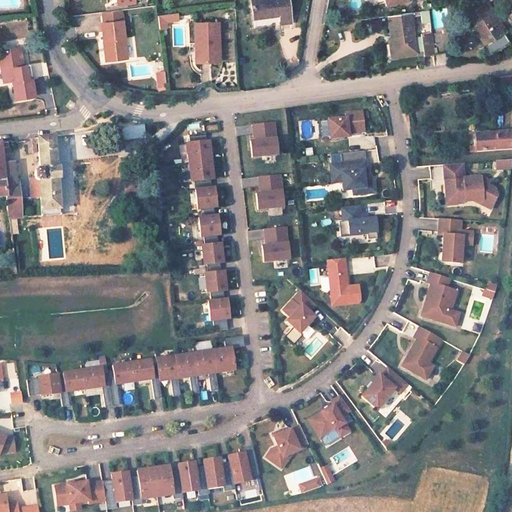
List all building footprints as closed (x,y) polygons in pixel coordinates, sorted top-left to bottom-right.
[(291,28),(287,0),(265,0),(250,2),(253,23),(280,19),(281,29),(291,28)] [(369,0),(371,6),(386,3),(394,2),(395,11),(410,9),(408,0),(369,0)] [(394,2),(386,3),(387,13),(395,11),(394,2)] [(507,30),(488,2),(470,14),(489,43),(485,45),(491,54),(510,41),(504,32),(507,30)] [(158,29),(167,27),(166,22),(178,19),(176,10),(155,15),(158,29)] [(428,17),(387,22),(393,61),(426,57),(426,64),(433,63),(431,43),(428,17)] [(127,59),(122,20),(101,23),(103,42),(107,41),(109,61),(127,59)] [(201,42),(201,62),(214,62),(214,52),(221,52),(220,23),(196,23),(197,42),(201,42)] [(444,41),(431,43),(433,63),(447,61),(444,41)] [(11,83),(14,100),(33,97),(30,79),(27,79),(25,68),(22,68),(19,49),(1,52),(2,62),(6,62),(7,71),(4,71),(6,84),(11,83)] [(163,72),(155,73),(156,83),(164,82),(163,72)] [(347,118),(329,120),(331,138),(350,136),(349,131),(365,129),(363,111),(347,113),(347,118)] [(216,119),(213,116),(203,117),(203,124),(218,122),(216,119)] [(274,122),(249,123),(250,139),(247,139),(248,158),(276,156),(274,122)] [(188,134),(189,143),(206,141),(205,133),(188,134)] [(41,208),(60,207),(58,178),(60,178),(59,164),(57,165),(55,134),(39,136),(41,168),(38,168),(36,170),(37,178),(39,179),(41,179),(41,208)] [(511,136),(502,135),(474,135),(475,146),(468,147),(468,153),(511,149),(511,136)] [(4,165),(0,140),(0,180),(5,181),(6,194),(9,219),(16,218),(41,215),(41,208),(41,179),(39,179),(18,178),(16,163),(4,165)] [(189,143),(186,143),(188,162),(211,159),(208,141),(206,141),(189,143)] [(365,151),(341,153),(342,163),(334,164),(335,173),(341,172),(342,182),(343,190),(353,189),(354,194),(375,192),(374,181),(364,182),(363,171),(367,170),(365,151)] [(211,159),(188,162),(190,181),(194,180),(210,179),(213,178),(211,159)] [(511,160),(495,161),(495,169),(510,168),(511,160)] [(462,163),(442,164),(445,202),(455,201),(455,198),(464,198),(464,195),(471,195),(471,200),(478,204),(481,199),(491,205),(496,195),(493,190),(486,186),(480,182),(479,176),(463,178),(462,163)] [(335,173),(334,164),(331,165),(332,183),(342,182),(341,172),(335,173)] [(253,209),(282,207),(280,174),(255,176),(256,192),(252,193),(253,209)] [(488,182),(479,176),(480,182),(486,186),(488,182)] [(195,189),(211,187),(210,179),(194,180),(195,189)] [(211,187),(195,189),(197,208),(200,208),(213,207),(216,206),(214,187),(211,187)] [(491,205),(481,199),(478,204),(488,210),(491,205)] [(362,206),(343,208),(345,221),(339,222),(340,236),(367,233),(368,239),(377,238),(375,218),(368,219),(368,215),(363,215),(362,206)] [(60,214),(60,207),(41,208),(41,215),(60,214)] [(213,207),(200,208),(201,217),(214,215),(213,207)] [(201,217),(198,217),(200,236),(203,236),(216,235),(219,234),(217,215),(214,215),(201,217)] [(17,231),(16,218),(9,219),(10,231),(17,231)] [(460,220),(439,219),(438,235),(443,235),(441,262),(460,263),(461,244),(462,236),(459,236),(460,231),(460,220)] [(262,244),(259,244),(260,262),(288,260),(286,227),(261,228),(262,244)] [(459,236),(462,236),(461,244),(471,245),(472,232),(460,231),(459,236)] [(216,235),(203,236),(204,245),(217,243),(216,235)] [(204,245),(201,245),(203,264),(206,264),(219,263),(222,262),(220,243),(217,243),(204,245)] [(345,259),(327,260),(332,306),(358,303),(360,301),(358,285),(348,286),(345,259)] [(219,263),(206,264),(207,273),(220,271),(219,263)] [(207,273),(204,273),(206,292),(209,292),(223,290),(225,290),(223,271),(220,271),(207,273)] [(449,279),(430,273),(427,283),(431,284),(421,316),(455,326),(459,313),(450,311),(456,291),(446,288),(449,279)] [(495,292),(496,286),(487,283),(485,289),(495,292)] [(485,289),(484,289),(482,295),(493,298),(495,292),(485,289)] [(223,290),(209,292),(210,301),(224,299),(223,290)] [(315,304),(303,292),(285,311),(292,318),(288,322),(301,334),(316,318),(311,313),(308,311),(315,304)] [(210,301),(207,301),(209,320),(212,320),(226,319),(228,318),(226,299),(224,299),(210,301)] [(318,306),(315,304),(308,311),(311,313),(318,306)] [(226,319),(212,320),(213,331),(227,329),(226,319)] [(441,339),(419,327),(413,338),(416,339),(408,354),(410,355),(408,359),(406,357),(401,366),(425,379),(432,366),(427,364),(441,339)] [(243,335),(224,338),(226,348),(231,347),(244,345),(243,335)] [(226,348),(212,350),(215,372),(234,369),(231,347),(226,348)] [(212,350),(193,353),(196,375),(208,373),(211,391),(218,389),(215,372),(212,350)] [(457,361),(465,365),(469,355),(463,351),(457,361)] [(193,353),(174,356),(178,378),(189,376),(192,393),(199,392),(196,375),(193,353)] [(156,359),(157,365),(159,381),(170,379),(173,396),(180,395),(178,378),(174,356),(156,359)] [(150,360),(131,363),(134,381),(151,379),(153,379),(151,365),(150,360)] [(131,363),(112,366),(113,371),(115,384),(117,384),(134,381),(131,363)] [(157,365),(151,365),(153,379),(151,379),(154,399),(162,398),(159,381),(157,365)] [(101,367),(82,370),(84,389),(102,386),(104,386),(102,373),(101,367)] [(406,385),(386,368),(379,377),(378,376),(360,398),(376,411),(393,389),(399,394),(406,385)] [(82,370),(62,373),(63,379),(65,392),(66,392),(84,389),(82,370)] [(113,371),(102,373),(104,386),(102,386),(105,407),(120,404),(117,384),(115,384),(113,371)] [(38,377),(38,379),(41,395),(41,396),(59,393),(60,393),(58,380),(57,374),(38,377)] [(38,379),(26,380),(29,397),(41,395),(38,379)] [(63,379),(58,380),(60,393),(59,393),(61,407),(68,406),(66,392),(65,392),(63,379)] [(10,404),(22,401),(19,390),(7,393),(10,404)] [(350,411),(339,397),(330,402),(332,405),(308,420),(320,439),(335,430),(339,437),(349,431),(340,417),(350,411)] [(392,441),(403,432),(394,422),(383,431),(392,441)] [(308,443),(299,425),(285,432),(283,430),(278,432),(279,435),(274,438),(278,446),(272,449),(269,460),(281,464),(283,457),(300,449),(299,447),(308,443)] [(5,437),(0,435),(0,452),(14,450),(12,437),(5,437)] [(243,453),(228,455),(229,461),(230,465),(234,484),(250,482),(249,476),(261,474),(257,451),(243,453)] [(219,458),(203,460),(204,465),(204,469),(207,488),(223,486),(223,491),(235,489),(234,484),(230,465),(221,467),(220,463),(219,458)] [(179,469),(179,473),(182,492),(197,490),(198,495),(208,493),(207,488),(204,469),(195,470),(195,466),(194,462),(178,464),(179,469)] [(318,468),(325,485),(334,481),(327,464),(318,468)] [(169,466),(153,468),(157,496),(172,494),(173,499),(183,497),(182,492),(179,473),(170,474),(169,470),(169,466)] [(288,492),(297,489),(296,482),(314,478),(311,467),(284,473),(288,492)] [(138,479),(129,481),(131,500),(132,505),(142,504),(141,499),(157,496),(153,468),(137,471),(137,475),(138,479)] [(113,483),(102,485),(105,501),(106,509),(116,508),(116,503),(131,500),(129,481),(128,477),(127,472),(111,474),(112,479),(113,483)] [(297,484),(300,493),(321,485),(318,477),(297,484)] [(69,484),(54,486),(57,506),(69,504),(79,502),(89,501),(89,503),(105,501),(102,485),(102,481),(86,483),(86,482),(78,483),(73,484),(72,481),(68,482),(69,484)] [(3,496),(0,496),(0,511),(37,511),(37,505),(16,509),(15,503),(5,505),(3,496)] [(79,502),(69,504),(70,511),(80,510),(79,502)]
